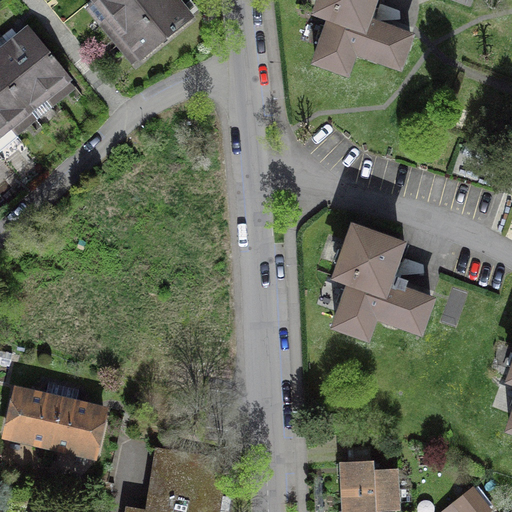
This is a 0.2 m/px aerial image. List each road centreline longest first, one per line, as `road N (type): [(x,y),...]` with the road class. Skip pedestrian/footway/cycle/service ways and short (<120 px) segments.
road 1 (residential): [(267,511),(248,75)]
road 2 (residential): [(248,75),(166,92),(131,113),(0,238)]
